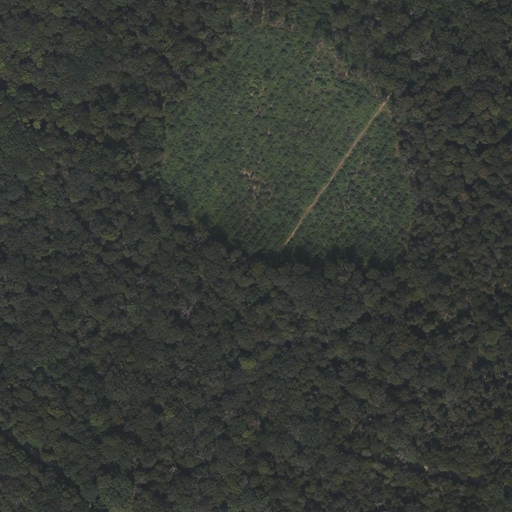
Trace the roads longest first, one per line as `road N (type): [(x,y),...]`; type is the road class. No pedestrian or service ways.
road 1 (track): [(456,0),(169,410)]
road 2 (track): [(169,410),(511,489)]
road 3 (track): [(0,373),(169,410)]
road 4 (unclassified): [(108,511),(0,430)]
road 5 (track): [(169,410),(92,511)]
